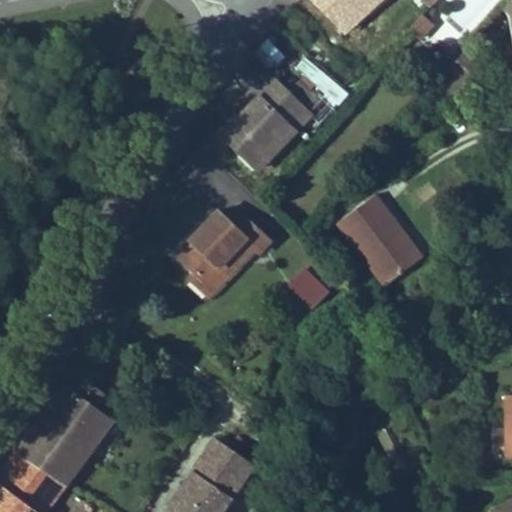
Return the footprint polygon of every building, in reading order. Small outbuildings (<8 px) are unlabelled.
[(343,33),(312,0),(298,0),(296,3),(333,41),(343,33)] [(377,0),(312,0),(343,33),(377,0)] [(421,14),(410,29),(422,39),(433,24),(421,14)] [(275,70),(287,54),(267,39),(254,55),(275,70)] [(471,97),(488,79),(469,61),(478,53),(469,46),(444,72),(471,97)] [(249,161),(273,137),(281,145),(310,115),(274,81),(247,108),(222,134),(249,161)] [(449,111),(430,93),(419,105),(439,122),(449,111)] [(273,137),(249,161),(257,168),(281,145),(273,137)] [(417,261),(399,237),(404,233),(375,194),(338,223),(385,286),(417,261)] [(215,290),(255,248),(258,251),(269,240),(236,209),(227,219),(221,214),(212,224),(208,220),(197,231),(176,253),(196,272),(215,290)] [(217,210),(208,220),(212,224),(221,214),(217,210)] [(60,226),(56,232),(62,236),(65,230),(60,226)] [(422,257),(404,233),(399,237),(417,261),(422,257)] [(328,290),(305,269),(289,286),(312,307),(328,290)] [(215,290),(196,272),(190,278),(209,297),(215,290)] [(63,484),(112,419),(95,407),(105,393),(73,369),(65,385),(17,452),(63,484)] [(359,440),(355,393),(338,395),(341,441),(359,440)] [(208,511),(219,511),(253,463),(216,438),(165,511),(208,511)] [(0,511),(42,511),(63,484),(17,452),(0,474),(0,511)] [(487,511),(511,511),(511,498),(511,499),(487,511)]
